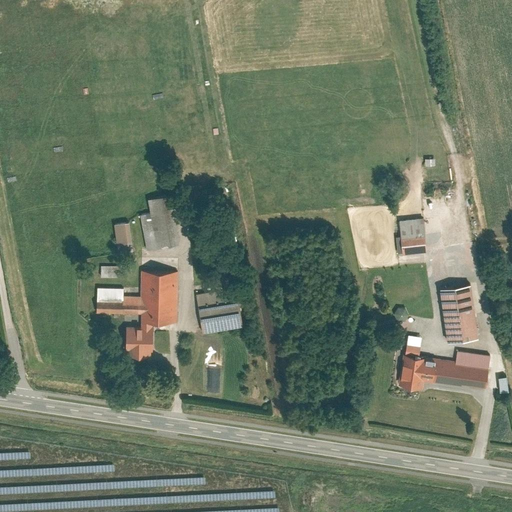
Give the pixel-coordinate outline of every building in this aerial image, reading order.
[(139,214),(147,249),(172,243),(162,195),(148,198),(150,212),(139,214)] [(400,235),(400,238),(424,235),(424,236),(426,235),(423,217),(397,220),(400,235)] [(128,221),(113,223),(116,244),(131,242),(128,221)] [(402,251),(402,253),(426,250),(424,236),(424,235),(400,238),(402,251)] [(177,270),(141,269),(141,295),(122,294),(97,294),(96,311),(141,312),(141,320),(152,320),(176,320),(177,270)] [(469,282),(439,287),(447,340),(477,336),(469,282)] [(97,286),(97,294),(122,294),(122,287),(97,286)] [(202,331),(242,324),(235,286),(195,293),(202,331)] [(397,306),(394,313),(397,319),(404,319),(408,313),(404,307),(397,306)] [(132,354),(151,354),(152,320),(141,320),(141,324),(126,324),(125,348),(133,348),(132,354)] [(408,334),(406,343),(419,345),(421,336),(408,334)] [(406,343),(405,352),(418,354),(419,345),(406,343)] [(456,353),(455,359),(487,364),(487,365),(489,353),(456,349),(456,353)] [(403,351),(398,383),(421,386),(422,379),(433,380),(436,357),(418,354),(405,352),(403,351)] [(447,358),(436,357),(433,380),(461,384),(461,382),(484,385),(487,365),(487,364),(455,359),(447,358)]
